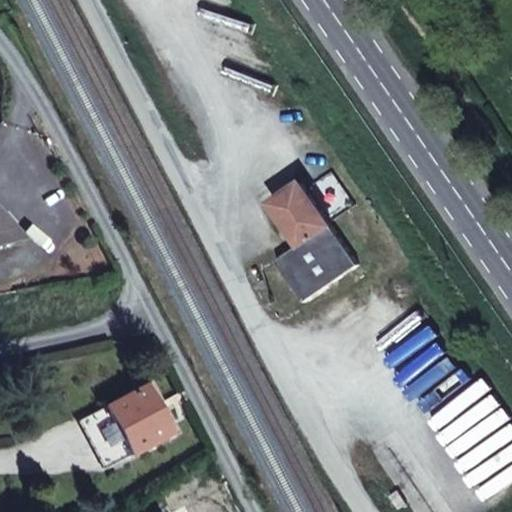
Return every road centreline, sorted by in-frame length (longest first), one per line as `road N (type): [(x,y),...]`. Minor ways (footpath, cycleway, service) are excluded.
road 1 (residential): [(89,0),(295,389),(370,511)]
road 2 (residential): [(0,42),(44,98),(257,511)]
road 3 (primary): [(315,0),(511,288)]
road 4 (unknown): [(154,311),(0,359)]
